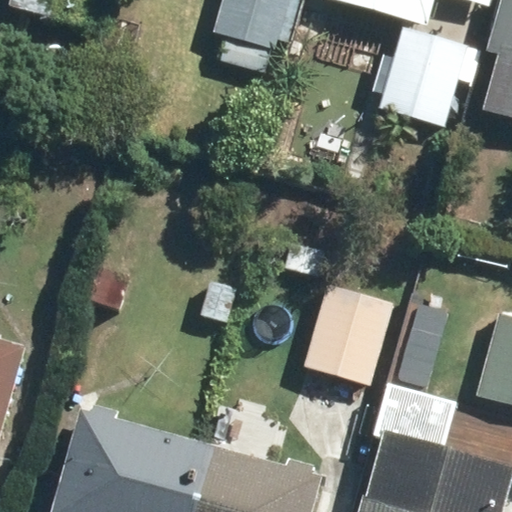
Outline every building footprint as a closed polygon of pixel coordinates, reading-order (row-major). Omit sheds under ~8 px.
[(107,0),(19,0),(16,13),(98,34),(107,0)] [(225,0),(217,33),(228,36),(221,62),(283,79),(304,0),(225,0)] [(323,0),(423,28),(429,0),(458,0),(487,8),(489,0),(323,0)] [(498,57),(483,113),(511,121),(511,0),(495,0),(481,53),(498,57)] [(400,33),(379,108),(439,126),(460,51),(400,33)] [(447,255),(428,251),(423,278),(442,281),(447,255)] [(511,256),(497,253),(484,297),(511,304),(511,256)] [(401,299),(332,283),(310,372),(379,388),(401,299)] [(511,321),(500,318),(478,396),(511,405),(511,321)] [(0,461),(2,462),(32,345),(0,336),(0,461)] [(319,511),(329,476),(318,473),(320,466),(296,459),(294,466),(124,420),(127,412),(89,402),(58,511),(319,511)] [(415,511),(418,504),(372,492),(368,505),(361,503),(358,511),(415,511)]
